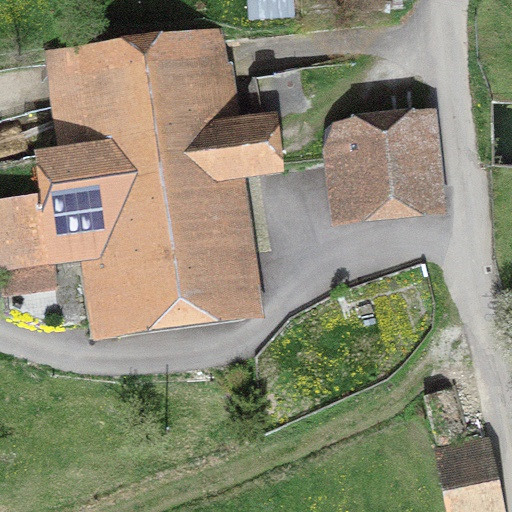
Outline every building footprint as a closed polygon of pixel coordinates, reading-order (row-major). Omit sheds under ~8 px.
[(203,59),(199,32),(87,49),(90,72),(94,96),(66,100),(75,154),(59,157),(65,194),(0,198),(0,263),(85,253),(96,337),(103,336),(101,324),(140,319),(142,335),(239,323),(203,59)] [(255,81),(260,128),(299,112),(293,71),(255,81)] [(346,214),(440,206),(432,118),(338,126),(346,214)] [(423,399),(438,452),(499,434),(483,382),(423,399)] [(440,454),(449,511),(493,511),(482,440),(440,454)]
